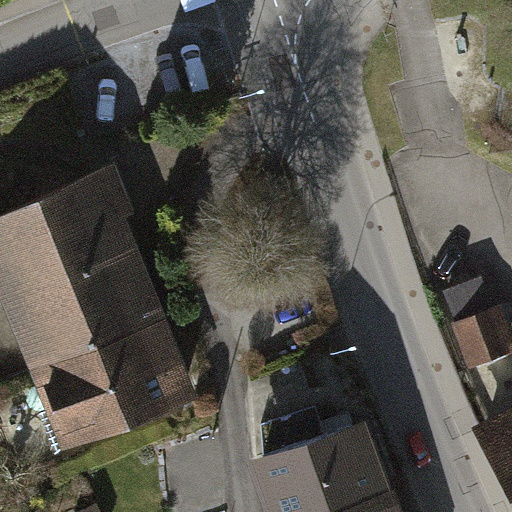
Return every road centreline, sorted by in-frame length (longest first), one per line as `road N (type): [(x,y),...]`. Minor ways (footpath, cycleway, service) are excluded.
road 1 (residential): [(305,97),(240,137),(217,161),(209,194),(205,232),(249,511)]
road 2 (tertiary): [(461,511),(417,414),(305,97)]
road 3 (residential): [(155,0),(0,58)]
